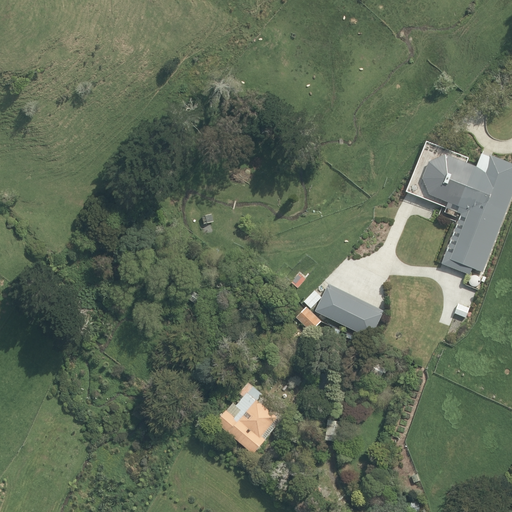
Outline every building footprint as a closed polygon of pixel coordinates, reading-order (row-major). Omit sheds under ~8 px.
[(473,268),(483,272),(511,196),(511,163),(490,155),(490,157),(482,154),(477,167),(446,154),(430,162),(423,178),(430,195),(449,202),(447,207),(461,214),(442,264),(470,275),(473,268)] [(312,281),(301,271),(291,283),(302,293),(312,281)] [(385,311),(329,284),(315,311),(372,339),(385,311)] [(195,304),(200,296),(193,291),(188,299),(195,304)] [(311,309),(322,298),(315,291),(304,301),(311,309)] [(466,318),(470,308),(458,303),(455,313),(466,318)] [(321,321),(307,307),(296,317),(310,331),(321,321)] [(248,382),(216,422),(253,454),(285,417),(260,397),(263,394),(248,382)]
